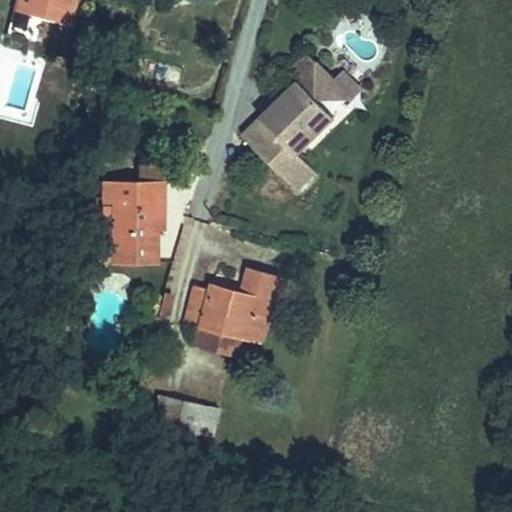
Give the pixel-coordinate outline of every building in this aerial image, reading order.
[(23,0),(23,4),(61,14),(64,0),(23,0)] [(28,15),(25,25),(52,34),(56,24),(28,15)] [(288,60),(232,120),(288,171),(307,152),(287,134),(325,94),(306,76),(323,58),(294,30),(276,49),(288,60)] [(323,58),(306,76),(345,76),(355,65),(334,46),(323,58)] [(101,235),(142,234),(141,179),(149,179),(148,160),(90,162),(91,178),(99,178),(101,235)] [(198,272),(183,269),(174,298),(189,302),(232,314),(248,318),(265,254),(236,246),(229,273),(200,265),(198,272)] [(228,331),(232,314),(189,302),(184,319),(228,331)] [(147,370),(139,395),(199,414),(203,399),(184,393),(188,382),(147,370)] [(206,388),(188,382),(184,393),(203,399),(206,388)]
